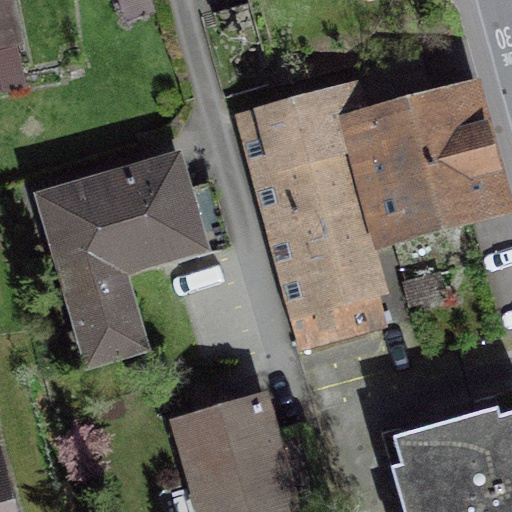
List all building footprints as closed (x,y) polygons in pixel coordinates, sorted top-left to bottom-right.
[(10,0),(0,0),(0,52),(22,48),(10,0)] [(236,121),(303,360),(386,337),(376,302),(387,299),(376,258),(339,126),(368,118),(360,87),(236,121)] [(511,220),(511,209),(478,88),(368,118),(339,126),(376,258),(511,220)] [(180,159),(36,200),(87,376),(153,357),(131,281),(209,258),(180,159)] [(299,511),(265,402),(176,429),(201,511),(299,511)] [(502,415),(401,445),(408,469),(393,474),(404,511),(511,511),(511,426),(506,429),(502,415)] [(10,511),(0,471),(0,511),(10,511)]
